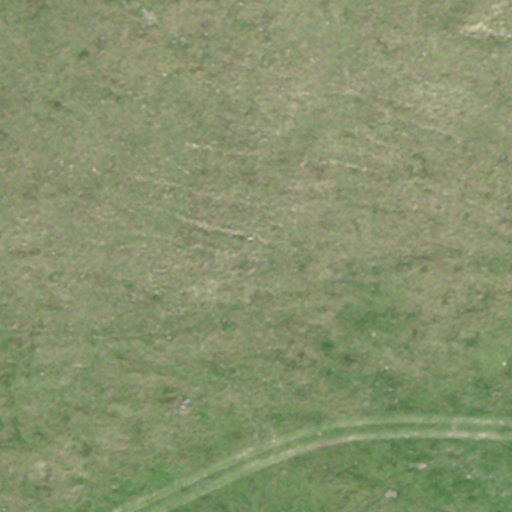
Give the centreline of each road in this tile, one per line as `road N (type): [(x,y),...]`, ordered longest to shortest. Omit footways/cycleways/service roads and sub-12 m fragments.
road 1 (track): [(356,432),(387,389),(390,370),(338,64),(339,0)]
road 2 (track): [(153,511),(330,432),(511,434)]
